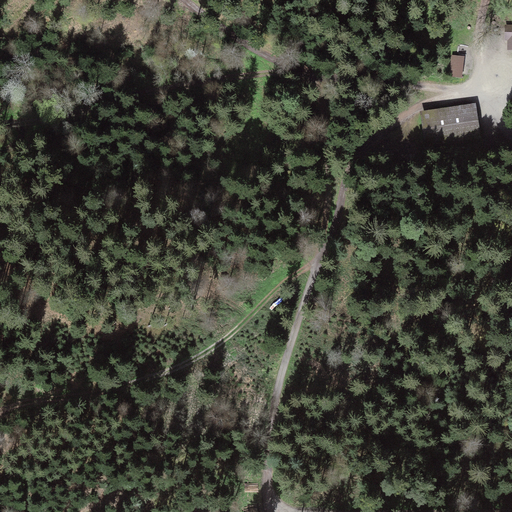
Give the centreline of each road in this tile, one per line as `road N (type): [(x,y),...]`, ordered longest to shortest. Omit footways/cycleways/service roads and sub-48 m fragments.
road 1 (track): [(269,511),(278,378),(354,161),(394,118),(489,84)]
road 2 (track): [(0,127),(236,75),(460,91)]
road 3 (track): [(318,262),(287,277),(207,350),(166,371),(111,391),(0,412)]
road 4 (track): [(311,76),(328,141),(322,251)]
road 5 (track): [(311,76),(187,0)]
